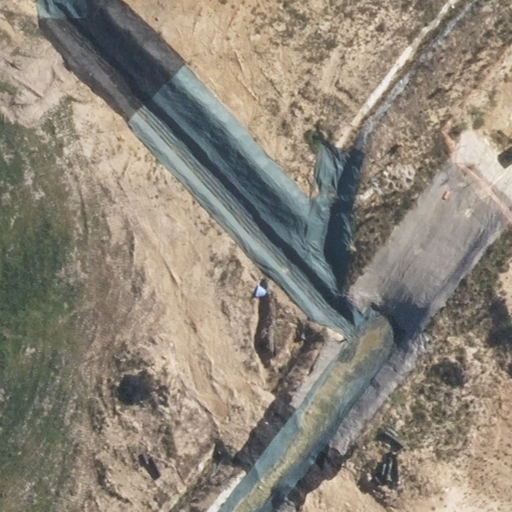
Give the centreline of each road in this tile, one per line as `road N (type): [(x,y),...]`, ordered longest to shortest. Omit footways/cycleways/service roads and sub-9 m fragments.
road 1 (unknown): [(0,511),(132,441),(288,199),(396,0)]
road 2 (tertiary): [(511,382),(288,199),(0,29)]
